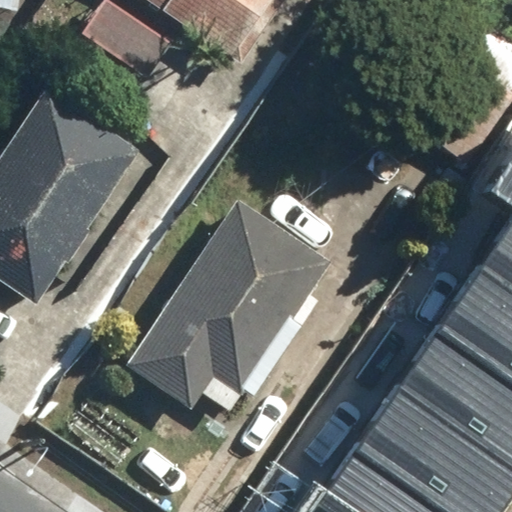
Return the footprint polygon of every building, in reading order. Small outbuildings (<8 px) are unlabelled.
[(181,36),(132,0),(107,0),(82,33),(147,82),(181,36)] [(158,0),(253,57),(288,0),(158,0)] [(511,106),(511,46),(478,25),(412,124),(474,165),(511,106)] [(154,143),(56,78),(0,161),(0,276),(46,306),(154,143)] [(336,254),(244,195),(133,367),(196,407),(221,369),(250,388),(336,254)] [(511,213),(502,228),(511,235),(511,213)] [(511,426),(511,335),(466,305),(367,448),(456,508),(511,426)]
